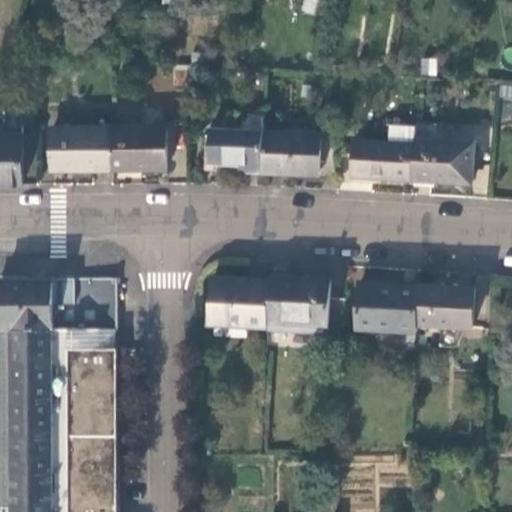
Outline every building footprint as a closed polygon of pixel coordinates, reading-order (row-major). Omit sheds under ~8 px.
[(511,87),(502,87),(501,99),(511,99),(511,87)] [(0,182),(29,181),(28,105),(8,105),(8,132),(0,132),(0,182)] [(246,167),(269,167),(269,127),(269,124),(218,122),(217,156),(233,157),(246,157),(246,167)] [(388,173),(420,175),(422,135),(422,123),(395,122),(395,139),(361,137),(359,172),(388,173)] [(89,166),(121,166),(120,123),(59,123),(59,166),(89,166)] [(173,123),(120,123),(121,166),(148,166),(173,165),(173,123)] [(328,128),(269,127),(269,167),(304,168),(304,164),(313,164),(327,164),(328,128)] [(481,138),(422,135),(420,175),(450,177),(479,178),(481,138)] [(299,274),(268,273),(268,277),(267,318),(325,320),(327,320),(329,276),(299,274)] [(0,327),(5,328),(50,327),(50,275),(0,276),(0,327)] [(117,307),(116,276),(50,275),(50,327),(118,326),(117,320),(117,307)] [(240,277),(212,276),(211,319),(266,322),(267,318),(268,277),(240,277)] [(358,324),(417,328),(417,320),(419,280),(388,278),(361,277),(358,324)] [(445,281),(419,280),(417,320),(472,324),(474,283),(445,281)] [(474,291),(473,323),(486,323),(487,291),(474,291)] [(325,320),(267,318),(266,322),(266,327),(324,329),(325,320)] [(4,511),(120,511),(118,326),(50,327),(5,328),(4,511)]
